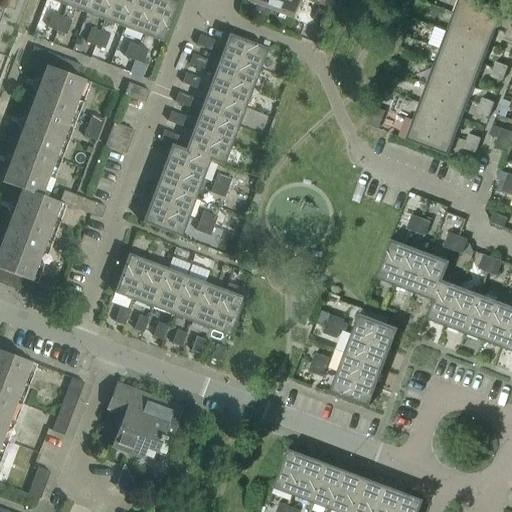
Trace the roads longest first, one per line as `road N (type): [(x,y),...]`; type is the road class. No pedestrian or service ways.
road 1 (residential): [(511,249),(480,237),(464,200),(369,164),(351,142),(314,56),(230,21)]
road 2 (residential): [(70,339),(199,0)]
road 3 (residential): [(408,465),(111,353)]
road 4 (residential): [(408,465),(433,396),(511,422)]
road 5 (residential): [(65,475),(111,353)]
